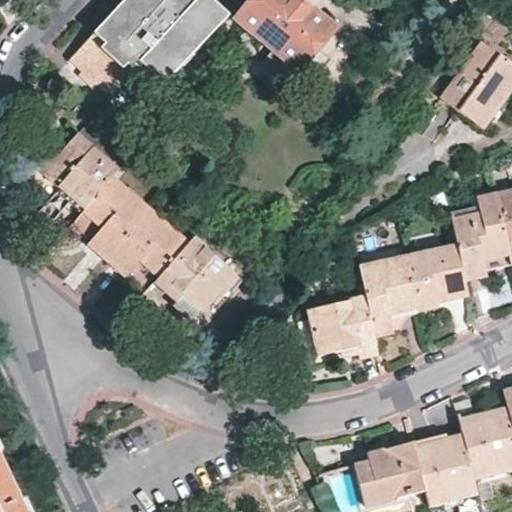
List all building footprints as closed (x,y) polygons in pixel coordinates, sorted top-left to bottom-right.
[(148,56),(200,0),(127,0),(79,52),(71,61),(110,98),(134,72),(148,56)] [(158,94),(213,35),(229,18),(209,0),(200,0),(148,56),(134,72),(158,94)] [(293,0),(254,0),(236,20),(296,73),(298,71),(306,78),(311,82),(329,61),(317,50),(332,32),(293,0)] [(483,130),(511,89),(511,65),(481,42),(441,99),(456,110),(483,130)] [(116,176),(119,173),(76,136),(67,147),(61,143),(48,158),(38,168),(86,211),(116,176)] [(107,261),(153,209),(116,176),(86,211),(73,224),(92,241),(89,245),(97,252),(107,261)] [(511,191),(497,195),(502,218),(511,255),(511,254),(511,191)] [(478,215),(451,221),(456,245),(465,281),(479,278),(486,276),(483,262),(511,255),(502,218),(497,195),(476,200),(478,215)] [(131,275),(148,290),(154,283),(191,242),(153,209),(107,261),(117,270),(126,278),(131,275)] [(191,242),(154,283),(167,294),(177,303),(183,297),(202,314),(211,304),(237,274),(195,238),(191,242)] [(456,245),(407,256),(419,309),(420,314),(438,310),(438,305),(443,304),(469,298),(465,281),(456,245)] [(419,309),(407,256),(359,267),(366,298),(375,338),(393,333),(390,317),(395,316),(419,309)] [(244,281),(237,274),(211,304),(218,310),(244,281)] [(360,359),(379,354),(375,338),(366,298),(310,311),(320,358),(345,351),(357,349),(360,359)] [(506,408),(511,432),(511,390),(502,394),(506,408)] [(473,479),(511,469),(511,432),(506,408),(478,416),(458,421),(462,435),(473,479)] [(433,442),(414,447),(426,492),(430,508),(477,495),(473,479),(462,435),(433,442)] [(414,447),(413,443),(374,453),(366,455),(367,462),(354,465),(365,508),(426,492),(414,447)] [(28,511),(27,508),(23,510),(0,458),(0,511),(28,511)]
